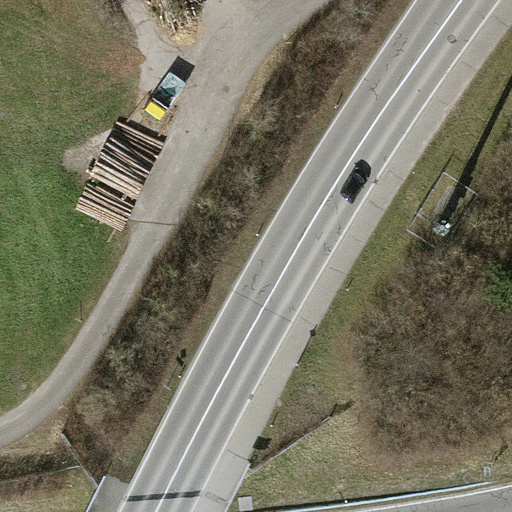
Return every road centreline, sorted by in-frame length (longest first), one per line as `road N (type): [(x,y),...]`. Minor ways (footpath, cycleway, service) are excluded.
road 1 (secondary): [(463,0),(307,231),(157,511)]
road 2 (track): [(0,433),(60,385),(108,315),(260,41),(314,0)]
road 3 (track): [(227,98),(160,65),(133,0)]
